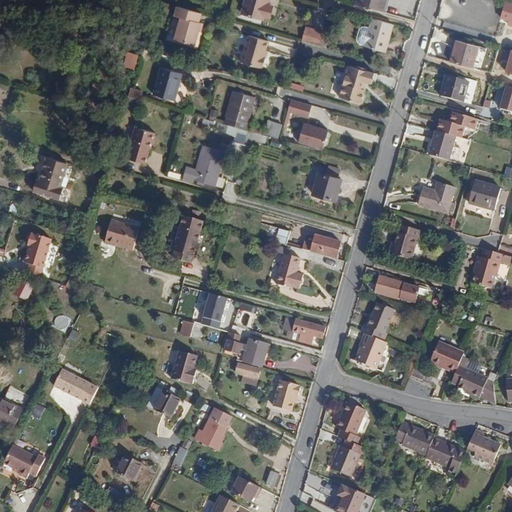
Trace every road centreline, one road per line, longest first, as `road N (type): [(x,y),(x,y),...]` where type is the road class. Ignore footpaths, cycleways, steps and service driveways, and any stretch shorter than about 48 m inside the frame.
road 1 (residential): [(328,375),(430,0)]
road 2 (residential): [(511,419),(414,405),(328,375)]
road 3 (residential): [(288,511),(328,375)]
road 4 (unknown): [(307,447),(194,389)]
